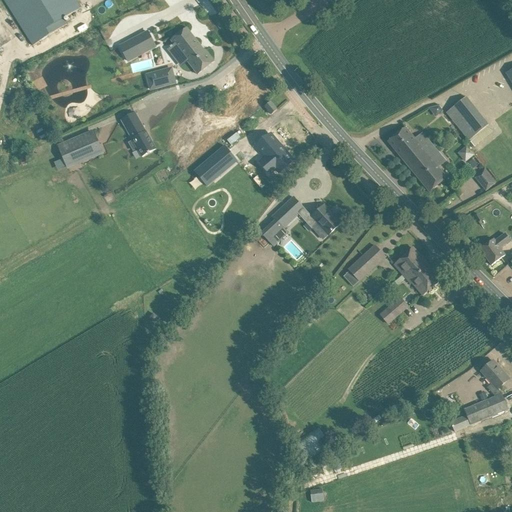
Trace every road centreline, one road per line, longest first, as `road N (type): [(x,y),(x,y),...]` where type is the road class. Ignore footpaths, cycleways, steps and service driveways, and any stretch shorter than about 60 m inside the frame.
road 1 (tertiary): [(511,310),(354,150),(263,38)]
road 2 (unclassified): [(263,38),(211,82),(57,142)]
